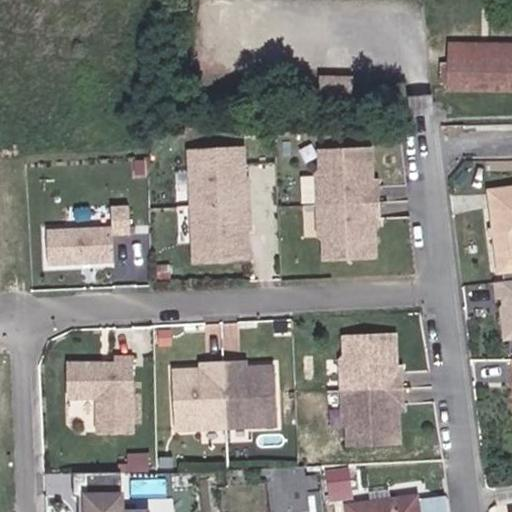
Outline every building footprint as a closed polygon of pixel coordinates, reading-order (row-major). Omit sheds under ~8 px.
[(511,50),(452,52),(452,73),(511,70),(511,50)] [(511,70),(452,73),(452,100),(511,96),(511,70)] [(355,86),(325,86),(325,102),(356,102),(355,86)] [(195,201),(250,202),(250,185),(245,185),(246,146),(193,146),(195,201)] [(324,202),(382,202),(382,186),(376,185),(376,149),(327,148),(327,168),(323,172),(324,202)] [(511,196),(495,199),(504,279),(511,277),(511,196)] [(250,202),(195,201),(196,258),(248,257),(248,215),(250,215),(250,202)] [(382,202),(324,202),(324,234),(330,238),(328,257),(378,255),(378,219),(382,218),(382,202)] [(110,260),(108,225),(43,228),(45,263),(110,260)] [(511,336),(511,278),(497,281),(505,337),(511,336)] [(352,357),(348,360),(349,393),(407,391),(407,373),(402,373),(400,337),(351,337),(352,357)] [(95,363),(66,363),(66,397),(94,397),(95,430),(129,431),(129,356),(113,357),(113,366),(99,366),(95,363)] [(173,368),(175,428),(224,427),(223,361),(207,362),(207,369),(173,368)] [(223,361),(224,427),(275,427),(275,368),(240,367),(239,361),(223,361)] [(407,391),(349,393),(349,421),(354,427),(354,444),(405,444),(403,406),(408,406),(407,391)] [(352,466),(328,468),(330,499),(354,497),(352,466)] [(85,511),(153,511),(153,506),(126,506),(126,471),(85,471),(85,511)] [(308,511),(306,480),(273,483),(275,511),(308,511)] [(420,494),(349,500),(350,511),(421,511),(420,498),(420,494)] [(421,511),(440,511),(439,497),(420,498),(421,511)]
